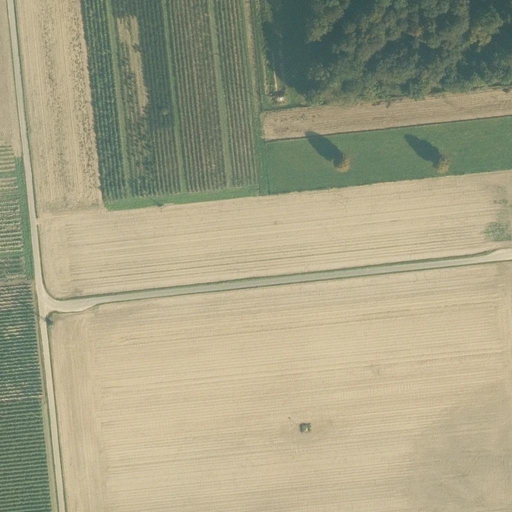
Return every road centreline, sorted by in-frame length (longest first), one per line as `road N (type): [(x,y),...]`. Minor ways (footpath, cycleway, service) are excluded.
road 1 (track): [(9,0),(62,511)]
road 2 (track): [(511,256),(73,307),(41,302)]
